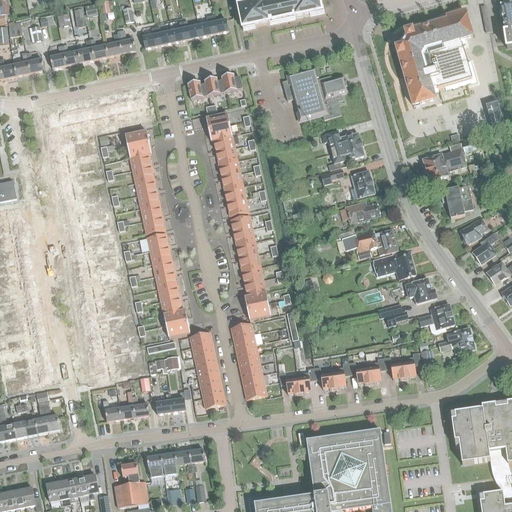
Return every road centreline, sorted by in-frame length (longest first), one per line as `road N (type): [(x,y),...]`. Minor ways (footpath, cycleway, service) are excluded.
road 1 (residential): [(243,425),(165,76)]
road 2 (residential): [(15,107),(85,445)]
road 3 (residential): [(243,425),(433,398),(510,350)]
road 4 (residential): [(510,350),(412,217),(381,127)]
road 5 (residential): [(165,76),(358,35)]
road 6 (residential): [(15,107),(165,76)]
road 7 (residential): [(85,445),(219,428)]
